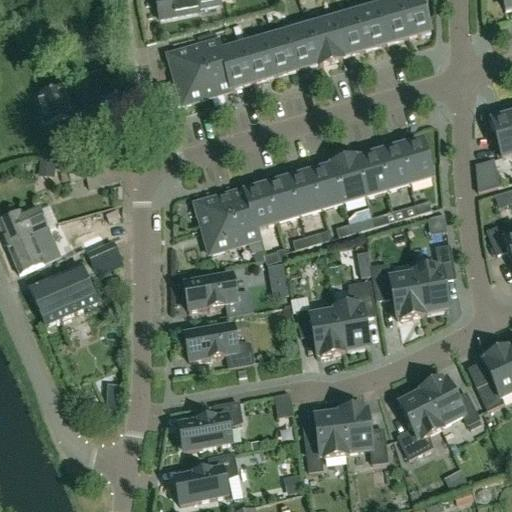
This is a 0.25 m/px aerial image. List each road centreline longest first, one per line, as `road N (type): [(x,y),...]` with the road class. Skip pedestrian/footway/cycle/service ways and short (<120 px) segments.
road 1 (residential): [(461,82),(145,173)]
road 2 (residential): [(130,468),(145,173)]
road 3 (residential): [(492,323),(471,247),(461,82)]
road 4 (unclassified): [(130,468),(91,461),(66,443),(0,293)]
road 5 (residential): [(295,389),(374,383),(492,323)]
road 6 (residential): [(145,173),(124,0)]
